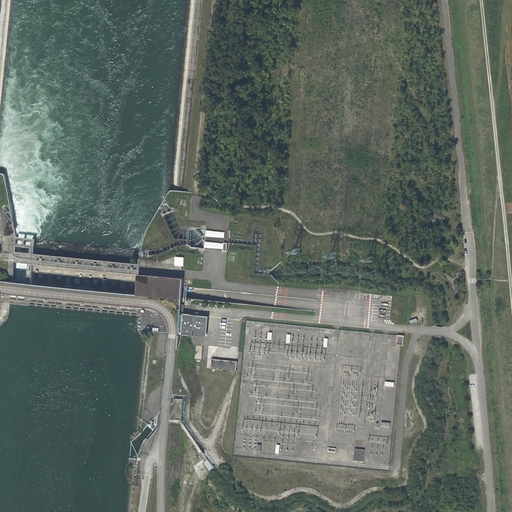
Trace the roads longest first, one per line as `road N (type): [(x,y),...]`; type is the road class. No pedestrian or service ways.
road 1 (unclassified): [(491,511),(444,0)]
road 2 (unclassified): [(0,288),(150,303),(169,317),(160,511)]
road 3 (track): [(511,294),(483,0)]
road 4 (track): [(214,0),(195,192)]
